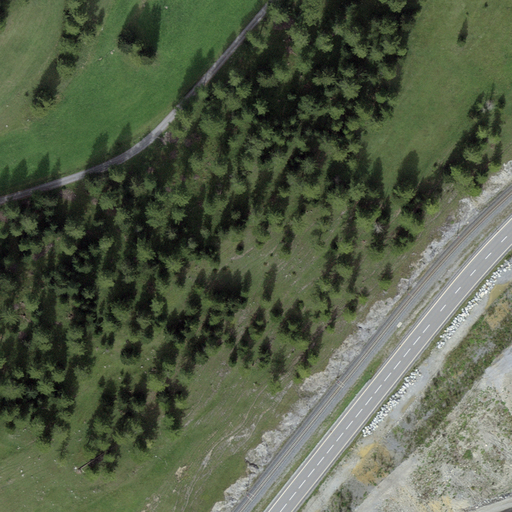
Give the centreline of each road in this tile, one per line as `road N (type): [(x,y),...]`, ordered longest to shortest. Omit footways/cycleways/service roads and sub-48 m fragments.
road 1 (primary): [(511,231),(280,511)]
road 2 (track): [(273,0),(147,140),(102,168),(0,200)]
